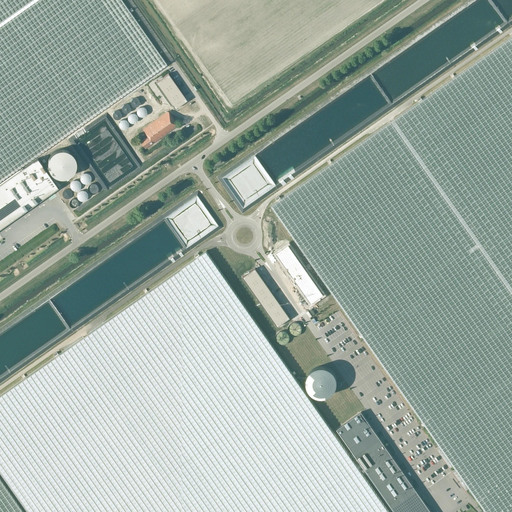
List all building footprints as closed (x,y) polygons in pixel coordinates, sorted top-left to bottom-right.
[(0,0),(0,228),(58,187),(37,158),(0,184),(0,180),(166,63),(121,0),(0,0)] [(486,511),(511,511),(511,36),(271,204),(486,511)] [(168,73),(155,82),(171,105),(172,105),(175,109),(187,100),(168,73)] [(140,93),(154,114),(162,108),(148,87),(140,93)] [(178,125),(168,111),(143,128),(148,136),(140,141),(145,148),(150,145),(178,125)] [(67,176),(68,176),(69,175),(70,175),(71,174),(72,174),(72,173),(73,172),(74,171),(74,170),(75,169),(75,168),(76,167),(76,166),(76,165),(76,164),(76,162),(76,161),(76,160),(76,159),(75,158),(75,157),(74,156),(74,155),(72,154),(71,152),(70,152),(69,151),(68,150),(67,150),(66,150),(65,149),(64,149),(63,149),(62,149),(60,149),(59,149),(57,150),(56,150),(55,151),(53,152),(52,153),(51,154),(51,155),(50,156),(49,157),(49,158),(48,159),(48,161),(48,162),(48,163),(48,165),(48,166),(48,167),(49,168),(49,170),(50,171),(51,172),(52,173),(53,174),(54,175),(56,176),(57,177),(59,177),(60,177),(61,177),(62,177),(63,177),(65,177),(66,177),(67,176)] [(275,256),(309,306),(322,297),(289,250),(288,248),(275,256)] [(388,511),(206,251),(0,394),(0,471),(28,511),(388,511)] [(256,270),(244,279),(277,327),(289,318),(256,270)] [(85,301),(87,300),(79,285),(69,291),(79,309),(87,304),(85,301)] [(55,301),(25,320),(35,336),(33,337),(35,340),(67,320),(55,301)] [(27,350),(37,344),(33,337),(23,343),(27,350)] [(323,366),(322,366),(320,366),(319,366),(318,366),(316,367),(315,367),(314,368),(313,369),(312,369),(311,370),(310,371),(309,372),(308,373),(308,375),(307,376),(307,377),(306,379),(306,380),(306,381),(306,383),(306,384),(307,385),(307,386),(308,388),(308,389),(309,390),(310,391),(311,392),(312,393),(313,394),(314,395),(315,395),(316,396),(318,396),(319,396),(320,397),(322,397),(323,397),(324,396),(326,396),(327,396),(328,395),(329,395),(331,394),(332,393),(333,392),(334,391),(334,390),(335,389),(336,388),(336,387),(337,385),(337,384),(337,383),(337,381),(337,380),(337,379),(337,377),(336,376),(336,375),(335,373),(334,372),(334,371),(333,370),(332,369),(331,369),(329,368),(328,367),(327,367),(326,366),(324,366),(323,366)] [(356,456),(366,476),(369,476),(377,470),(376,474),(378,476),(387,476),(387,474),(391,472),(390,479),(392,480),(392,475),(397,480),(399,479),(396,474),(393,475),(390,470),(391,469),(388,463),(385,465),(388,462),(383,456),(386,455),(386,452),(385,453),(382,446),(375,439),(359,446),(362,451),(361,452),(360,459),(357,455),(356,456)] [(387,482),(386,481),(383,482),(387,488),(394,484),(391,479),(387,482)] [(22,511),(0,480),(0,511),(22,511)]
